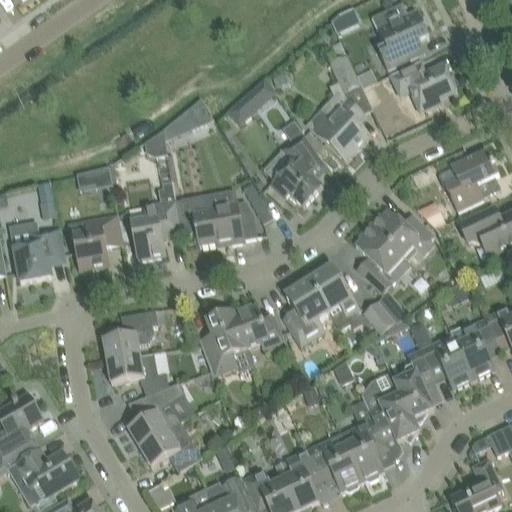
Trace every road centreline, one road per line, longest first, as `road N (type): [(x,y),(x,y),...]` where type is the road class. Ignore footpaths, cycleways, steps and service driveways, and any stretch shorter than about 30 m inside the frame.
road 1 (residential): [(78,313),(99,299),(259,270),(319,234),(387,161),(511,101)]
road 2 (residential): [(140,511),(86,424),(73,337),(78,313)]
road 3 (residential): [(511,401),(460,424),(408,498)]
